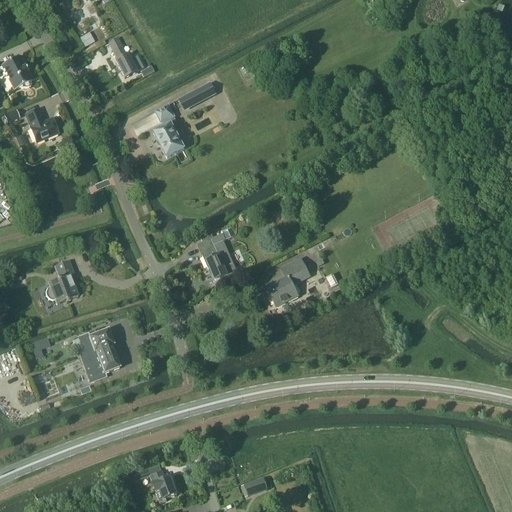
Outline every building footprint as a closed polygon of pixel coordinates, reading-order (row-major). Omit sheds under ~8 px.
[(78,40),(85,54),(96,48),(88,34),(78,40)] [(129,65),(125,58),(120,49),(111,54),(116,63),(114,64),(123,81),(135,75),(142,71),(136,61),(129,65)] [(32,82),(19,58),(0,68),(13,92),(20,88),(23,90),(25,90),(28,88),(29,86),(29,83),(32,82)] [(142,80),(151,75),(149,70),(140,75),(142,80)] [(210,85),(178,102),(183,111),(214,94),(210,85)] [(163,128),(152,134),(166,161),(185,150),(181,142),(182,140),(183,138),(182,135),(181,133),(179,132),(176,132),(175,133),(171,125),(176,123),(174,119),(175,119),(168,105),(153,113),(160,126),(162,125),(163,128)] [(57,135),(51,121),(43,125),(37,112),(25,117),(31,130),(29,130),(35,144),(57,135)] [(15,113),(3,118),(6,126),(19,121),(15,113)] [(221,234),(222,235),(212,240),(210,234),(199,239),(202,244),(197,247),(208,271),(209,271),(214,283),(220,280),(223,286),(239,279),(223,243),(231,239),(227,231),(221,234)] [(308,278),(300,263),(280,273),(285,282),(265,293),(274,310),(297,298),(291,287),(308,278)] [(46,292),(45,295),(46,298),(47,300),(50,302),(53,302),(55,308),(77,299),(69,278),(72,277),(67,265),(54,270),(58,282),(47,286),(48,290),(46,292)] [(326,281),(331,291),(338,287),(332,277),(326,281)] [(82,351),(77,353),(79,360),(113,347),(107,332),(88,339),(87,336),(77,340),(78,342),(82,351)] [(48,348),(46,341),(38,344),(41,351),(48,348)] [(113,347),(79,360),(82,367),(89,385),(95,383),(105,379),(104,376),(119,370),(110,348),(113,347)] [(175,498),(169,479),(163,481),(161,475),(151,478),(157,494),(160,493),(163,502),(175,498)] [(244,487),(247,497),(266,491),(263,480),(244,487)]
